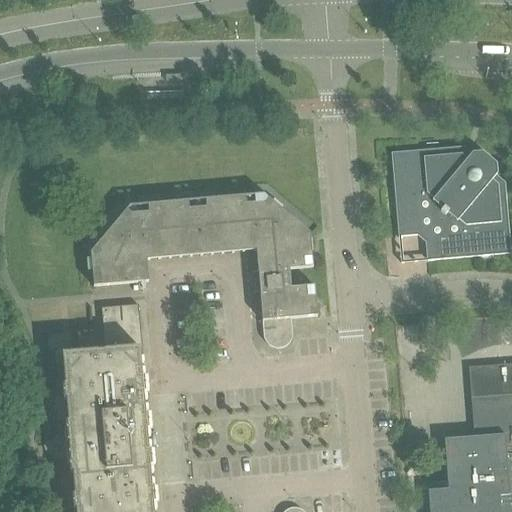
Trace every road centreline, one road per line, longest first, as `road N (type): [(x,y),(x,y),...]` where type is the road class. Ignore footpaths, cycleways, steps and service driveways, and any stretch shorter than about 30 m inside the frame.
road 1 (secondary): [(0,73),(93,56),(328,50)]
road 2 (secondary): [(253,0),(0,43)]
road 3 (residential): [(348,301),(328,50)]
road 4 (residential): [(366,511),(348,301)]
road 5 (secondary): [(328,50),(511,59)]
road 6 (residential): [(511,292),(348,301)]
